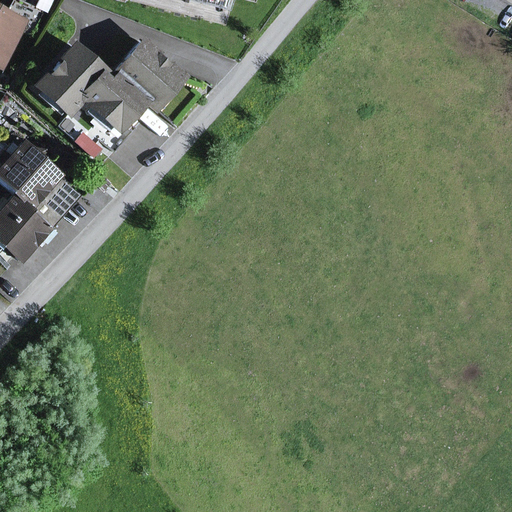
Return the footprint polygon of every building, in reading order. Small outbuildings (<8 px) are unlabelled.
[(31,18),(0,1),(0,63),(6,67),(31,18)] [(139,34),(110,67),(114,71),(147,99),(156,108),(186,75),(139,34)] [(81,101),(75,95),(99,67),(102,64),(72,38),(33,82),(69,114),(81,101)] [(147,99),(114,71),(110,77),(99,67),(75,95),(81,101),(118,133),(147,99)] [(19,137),(0,159),(0,178),(13,190),(52,226),(83,192),(19,137)] [(13,190),(0,204),(0,243),(20,261),(52,226),(13,190)]
